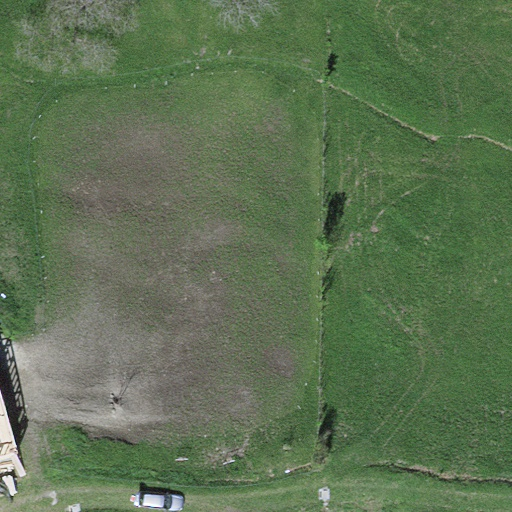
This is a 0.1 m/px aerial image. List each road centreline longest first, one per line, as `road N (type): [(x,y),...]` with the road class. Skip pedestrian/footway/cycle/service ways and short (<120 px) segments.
road 1 (motorway): [(409,0),(287,91),(0,356)]
road 2 (motorway): [(164,511),(249,423),(511,200)]
